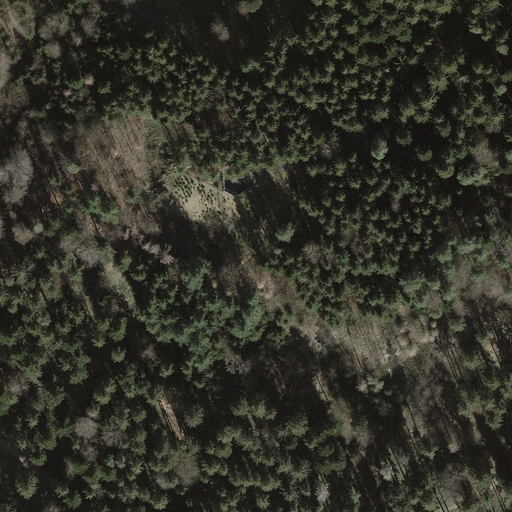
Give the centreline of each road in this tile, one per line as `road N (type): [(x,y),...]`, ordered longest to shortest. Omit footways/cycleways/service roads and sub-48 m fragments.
road 1 (track): [(114,0),(362,136),(511,189)]
road 2 (track): [(362,136),(295,167),(235,179)]
